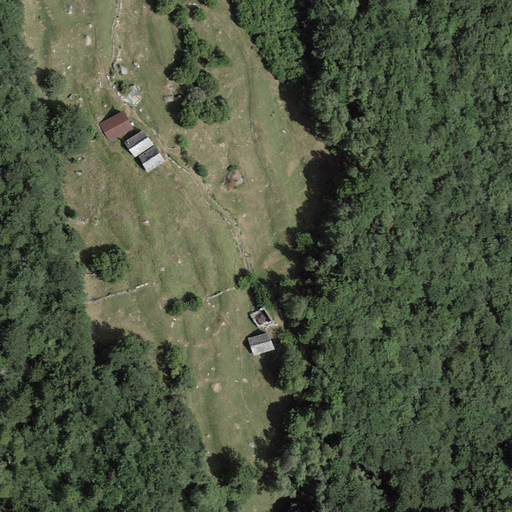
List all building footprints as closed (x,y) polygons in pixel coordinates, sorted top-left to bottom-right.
[(122,111),(99,123),(109,142),(132,129),(122,111)] [(142,131),(124,143),(135,157),(153,145),(142,131)] [(155,145),(138,156),(147,172),(165,161),(155,145)] [(264,307),(250,315),(258,329),(272,321),(264,307)] [(267,333),(248,338),(253,356),(274,349),(267,333)]
